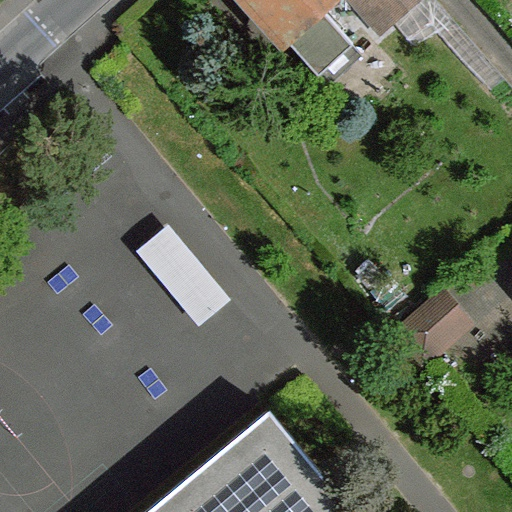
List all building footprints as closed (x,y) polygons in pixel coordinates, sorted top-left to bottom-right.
[(252,0),(320,74),(354,44),(320,5),(325,0),(252,0)] [(372,0),(394,24),(421,0),(372,0)] [(388,279),(375,264),(364,276),(377,290),(388,279)] [(468,324),(441,294),(398,334),(425,363),(468,324)] [(354,511),(269,410),(145,511),(354,511)]
